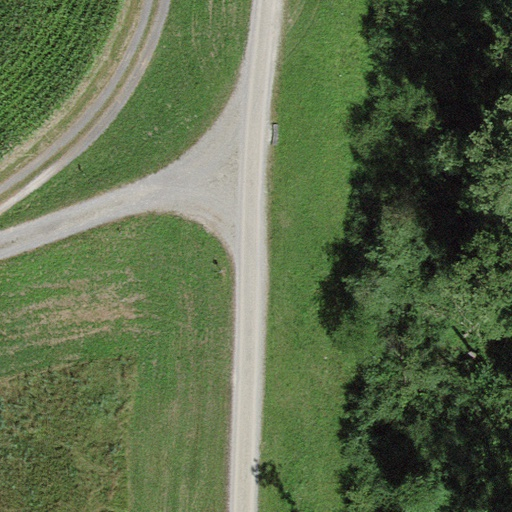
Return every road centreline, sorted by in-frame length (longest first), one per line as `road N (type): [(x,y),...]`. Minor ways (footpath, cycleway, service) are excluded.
road 1 (track): [(267,0),(251,179),(245,511)]
road 2 (track): [(0,201),(96,118),(130,71),(158,0)]
road 3 (track): [(0,245),(127,201),(251,179)]
